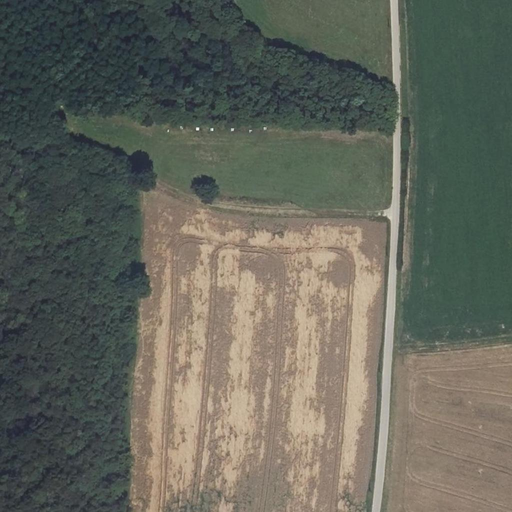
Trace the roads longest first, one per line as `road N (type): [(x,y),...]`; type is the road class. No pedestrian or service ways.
road 1 (unclassified): [(394,0),(395,213),(373,511)]
road 2 (track): [(0,132),(99,144),(155,183),(199,201),(395,213)]
